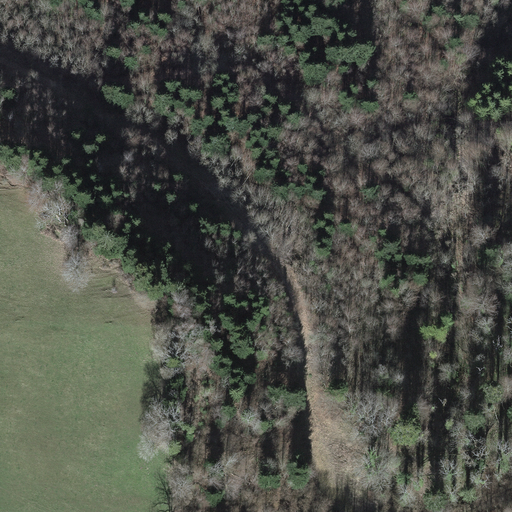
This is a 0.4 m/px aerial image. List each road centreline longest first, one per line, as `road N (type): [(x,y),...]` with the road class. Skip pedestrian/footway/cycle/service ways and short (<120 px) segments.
road 1 (track): [(351,511),(322,461),(303,309),(283,269),(216,189),(166,148),(0,53)]
road 2 (track): [(67,86),(96,78),(240,76),(283,90),(352,171),(406,211)]
